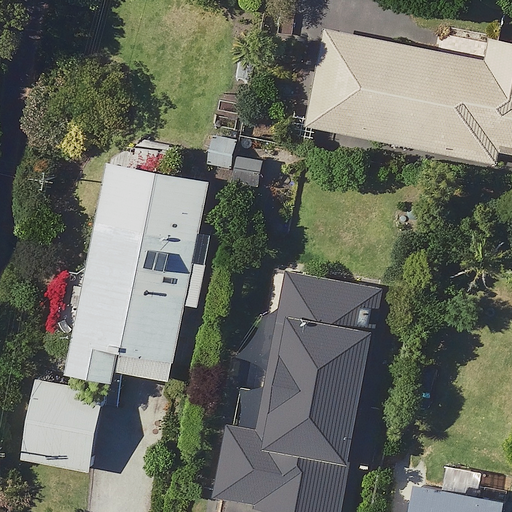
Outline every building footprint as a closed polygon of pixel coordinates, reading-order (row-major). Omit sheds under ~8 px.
[(480,60),(323,28),(303,126),(493,164),(496,151),(511,154),(511,44),(484,39),(480,60)] [(206,183),(107,163),(65,373),(109,382),(112,369),(168,381),(184,303),(195,305),(204,263),(191,261),(206,183)] [(260,390),(237,385),(214,499),(279,511),(336,511),(381,294),(284,274),(276,312),(276,313),(272,315),(268,317),(265,320),(261,323),(258,326),(255,329),(252,332),(250,336),(247,339),(245,343),(243,347),(241,351),(239,355),(237,359),(265,366),(260,390)] [(100,393),(33,381),(18,459),(86,472),(100,393)] [(500,511),(503,500),(409,486),(404,511),(500,511)]
